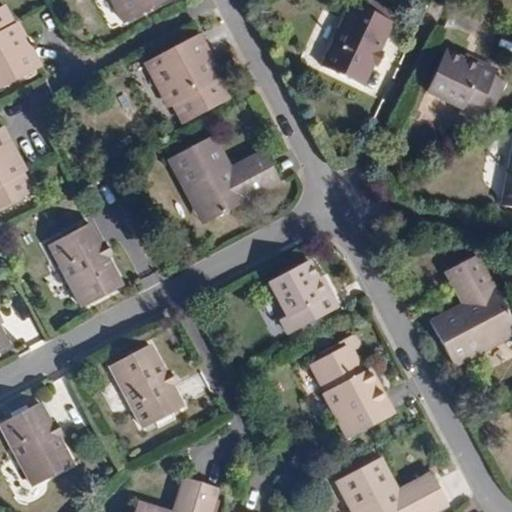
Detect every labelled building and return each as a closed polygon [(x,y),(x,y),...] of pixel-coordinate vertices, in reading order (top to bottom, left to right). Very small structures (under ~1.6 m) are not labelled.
[(118,0),(121,5),(119,12),(125,24),(172,0),(118,0)] [(370,63),(376,50),(388,22),(349,3),(321,65),(361,84),(370,63)] [(0,88),(40,68),(17,25),(14,26),(5,8),(0,10),(0,88)] [(222,79),(199,37),(146,64),(152,74),(157,75),(165,89),(163,96),(167,103),(174,104),(184,123),(229,100),(219,81),(222,79)] [(486,85),(492,72),(494,68),(481,61),(479,65),(444,48),(425,90),(460,105),(457,111),(471,117),(475,108),(489,114),(499,91),(486,85)] [(376,50),(370,63),(375,65),(381,52),(376,50)] [(486,85),(499,91),(506,78),(492,72),(486,85)] [(26,173),(3,129),(0,130),(0,209),(32,193),(23,174),(26,173)] [(277,182),(263,156),(231,173),(227,166),(211,135),(167,158),(192,206),(195,204),(204,221),(277,182)] [(511,141),(501,203),(511,205),(511,141)] [(231,173),(263,156),(260,150),(227,166),(231,173)] [(201,222),(204,221),(195,204),(192,206),(201,222)] [(101,250),(99,244),(88,222),(49,243),(81,304),(120,284),(106,257),(101,250)] [(101,250),(106,257),(110,255),(103,241),(99,244),(101,250)] [(511,320),(477,254),(455,265),(471,298),(463,302),(430,319),(453,363),(504,337),(502,333),(511,327),(511,320)] [(282,318),(289,332),(337,306),(321,275),(318,277),(309,260),(270,281),(288,315),(282,318)] [(471,298),(455,265),(446,270),(463,302),(471,298)] [(511,327),(502,333),(504,337),(511,332),(511,327)] [(322,393),(346,439),(393,414),(369,368),(362,372),(351,351),(359,347),(352,335),(316,354),(319,359),(310,363),(325,392),(322,393)] [(169,385),(162,371),(149,344),(109,365),(140,426),(180,406),(169,385)] [(162,371),(169,385),(173,383),(166,369),(162,371)] [(53,430),(50,424),(39,403),(0,423),(32,485),(71,465),(56,436),(53,430)] [(54,422),(50,424),(53,430),(56,436),(60,434),(54,422)] [(427,511),(445,503),(434,481),(401,498),(396,488),(379,456),(335,479),(351,511),(427,511)] [(401,498),(434,481),(429,471),(396,488),(401,498)] [(182,511),(192,480),(184,478),(172,511),(182,511)] [(210,511),(217,488),(192,480),(182,511),(169,511),(140,503),(137,511),(210,511)]
